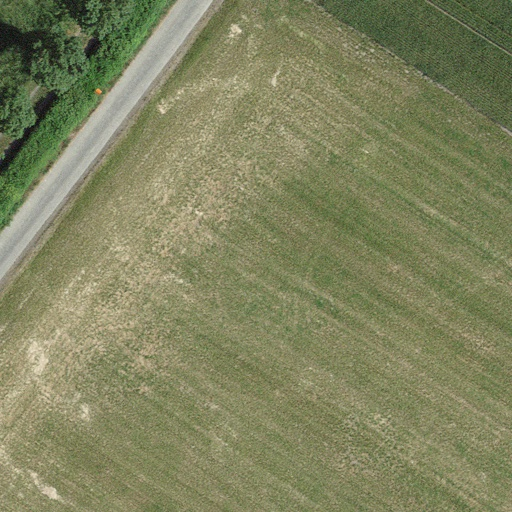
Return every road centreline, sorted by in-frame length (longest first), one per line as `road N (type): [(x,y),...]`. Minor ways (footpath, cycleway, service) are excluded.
road 1 (track): [(184,0),(0,256)]
road 2 (track): [(115,0),(0,146)]
